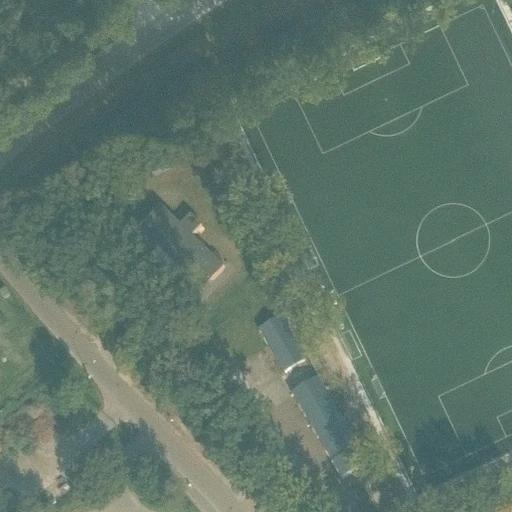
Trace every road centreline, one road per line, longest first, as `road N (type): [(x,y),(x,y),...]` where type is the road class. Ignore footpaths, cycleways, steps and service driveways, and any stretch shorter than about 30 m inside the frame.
road 1 (unclassified): [(233,511),(0,256)]
road 2 (unclassified): [(0,148),(205,0)]
